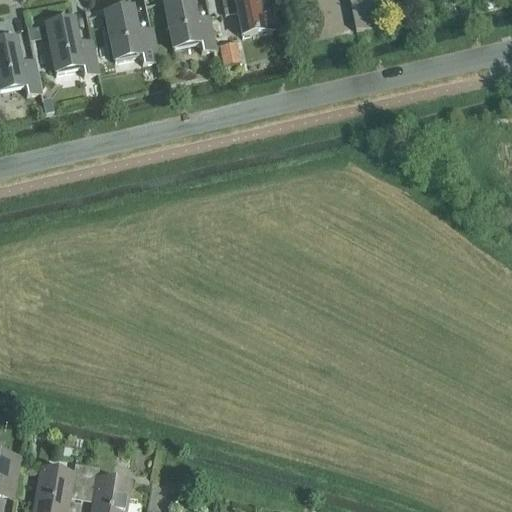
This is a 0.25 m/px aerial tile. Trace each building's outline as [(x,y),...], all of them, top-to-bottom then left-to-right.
[(195,24),(189,0),(182,0),(162,4),(172,51),(198,45),(200,56),(214,54),(207,21),(195,24)] [(241,41),(272,35),(265,0),(220,0),(225,21),(237,18),(241,41)] [(361,0),(349,3),(352,14),(375,9),(373,0),(361,0)] [(352,14),(354,24),(377,19),(375,9),(352,14)] [(136,36),(131,10),(104,16),(113,62),(139,57),(141,68),(156,65),(149,33),(136,36)] [(354,24),(356,35),(380,31),(377,19),(354,24)] [(78,47),(72,22),(45,28),(54,74),(80,69),(83,80),(97,77),(90,45),(78,47)] [(25,100),(39,97),(33,65),(20,67),(15,42),(0,45),(0,93),(23,89),(25,100)] [(225,69),(239,67),(236,53),(222,55),(225,69)] [(45,118),(53,117),(50,102),(42,103),(44,117),(45,118)] [(14,502),(19,468),(0,464),(0,508),(1,500),(14,502)] [(79,504),(85,470),(74,469),(73,477),(40,471),(33,511),(66,511),(69,503),(79,504)] [(85,470),(79,504),(93,507),(91,511),(125,511),(130,487),(97,481),(98,473),(85,470)]
